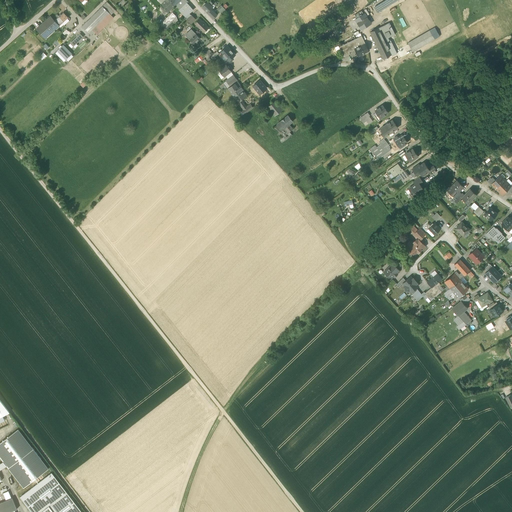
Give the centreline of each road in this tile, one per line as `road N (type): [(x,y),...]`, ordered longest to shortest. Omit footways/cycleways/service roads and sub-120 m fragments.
road 1 (track): [(0,128),(302,511)]
road 2 (residential): [(192,0),(271,85),(334,64),(373,71),(432,153),(511,207)]
road 3 (residential): [(511,304),(442,236),(412,266),(428,286)]
